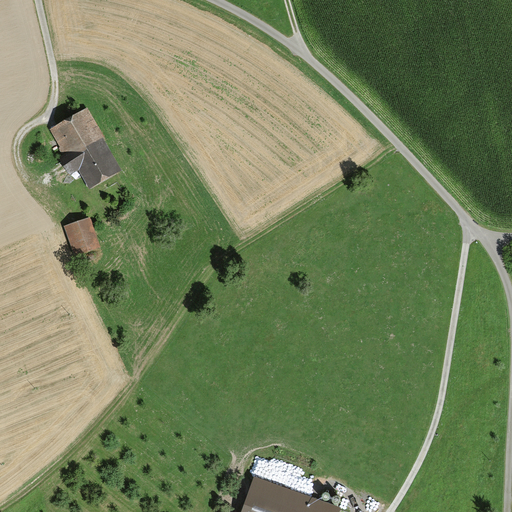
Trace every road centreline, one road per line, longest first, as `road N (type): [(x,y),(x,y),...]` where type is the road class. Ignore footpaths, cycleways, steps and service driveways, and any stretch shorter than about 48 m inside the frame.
road 1 (unclassified): [(484,240),(298,51),(213,0)]
road 2 (track): [(472,227),(442,394),(390,511)]
road 3 (unclassified): [(505,511),(511,365)]
